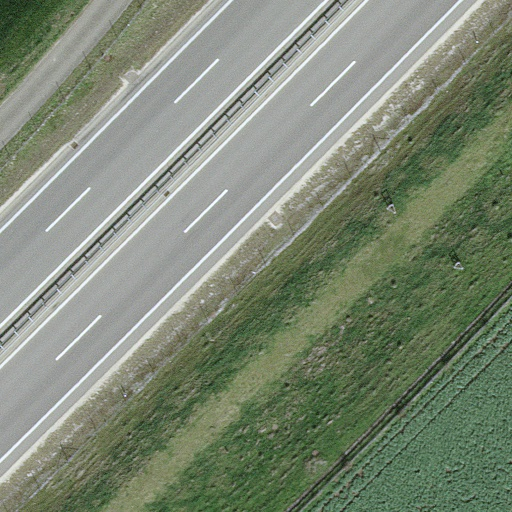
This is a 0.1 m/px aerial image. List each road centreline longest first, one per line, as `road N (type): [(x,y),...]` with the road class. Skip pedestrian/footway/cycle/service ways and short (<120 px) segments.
road 1 (motorway): [(0,415),(414,0)]
road 2 (motorway): [(277,0),(0,276)]
road 3 (track): [(114,0),(0,132)]
